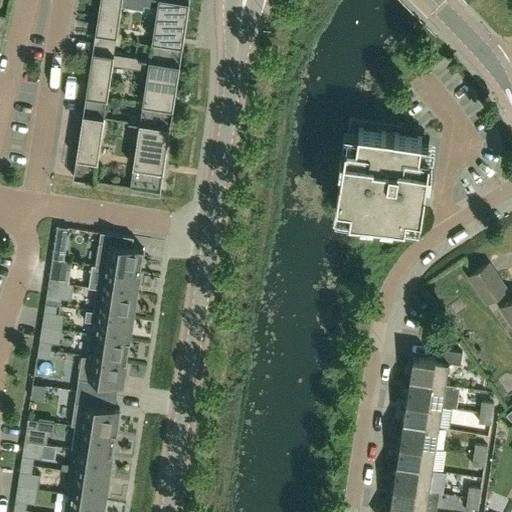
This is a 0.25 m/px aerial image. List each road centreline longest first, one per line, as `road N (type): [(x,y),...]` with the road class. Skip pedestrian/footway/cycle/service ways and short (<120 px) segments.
road 1 (residential): [(353,511),(380,317),(392,283),(427,240),(511,189)]
road 2 (unclassified): [(165,511),(205,227)]
road 3 (unclassified): [(205,227),(243,0)]
road 4 (residential): [(31,203),(65,0)]
road 5 (residential): [(205,227),(31,203)]
road 6 (residential): [(31,203),(25,262),(0,335)]
